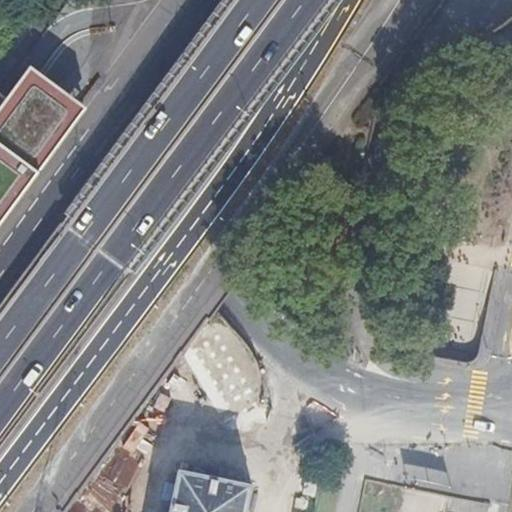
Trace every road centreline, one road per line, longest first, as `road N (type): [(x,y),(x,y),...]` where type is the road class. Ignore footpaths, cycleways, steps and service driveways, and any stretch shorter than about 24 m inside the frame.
road 1 (unclassified): [(396,0),(30,511)]
road 2 (secondary): [(157,0),(148,53),(162,172),(230,300),(296,371),(340,391),(422,406)]
road 3 (motorway): [(0,409),(305,0)]
road 4 (unclassified): [(511,45),(424,55),(393,78),(372,133),(348,301),(359,342),(422,406)]
road 5 (motorway): [(261,0),(0,349)]
road 6 (primary): [(190,0),(0,267)]
road 7 (motorway): [(0,490),(192,226)]
road 8 (motorway): [(192,226),(299,89),(350,0)]
road 9 (motorway): [(192,226),(324,0)]
road 10 (track): [(414,511),(442,361)]
road 11 (unclassified): [(462,410),(493,368),(511,299)]
